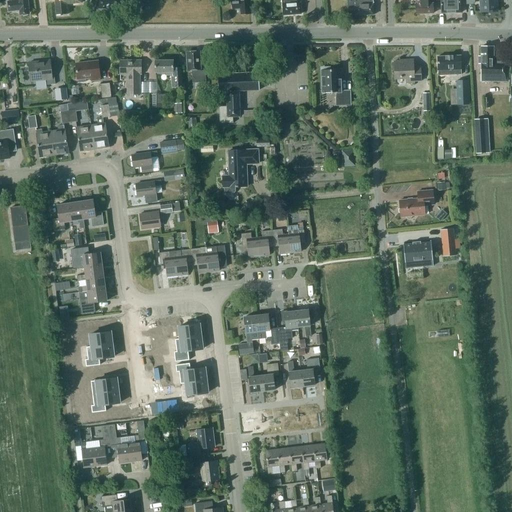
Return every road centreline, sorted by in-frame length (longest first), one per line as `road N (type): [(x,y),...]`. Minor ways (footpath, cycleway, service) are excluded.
road 1 (tertiary): [(0,37),(509,34)]
road 2 (residential): [(0,180),(94,167),(109,173),(127,287)]
road 3 (residential): [(240,511),(213,292)]
